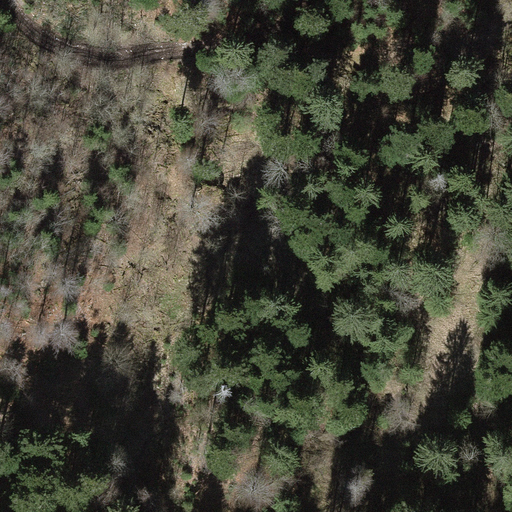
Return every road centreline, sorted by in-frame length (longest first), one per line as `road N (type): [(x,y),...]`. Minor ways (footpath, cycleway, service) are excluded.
road 1 (track): [(5,0),(45,41),(89,50),(256,39),(314,0)]
road 2 (track): [(256,39),(351,57),(511,26)]
